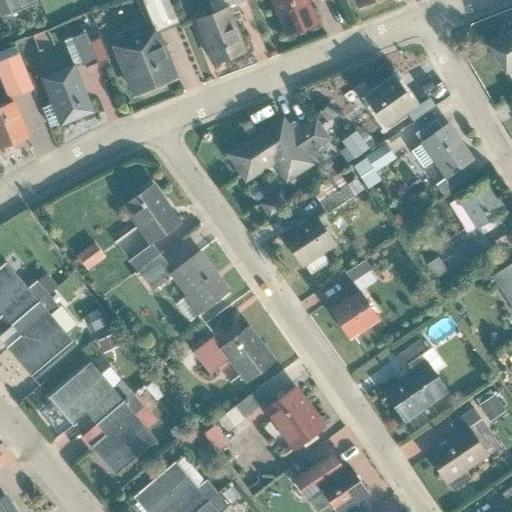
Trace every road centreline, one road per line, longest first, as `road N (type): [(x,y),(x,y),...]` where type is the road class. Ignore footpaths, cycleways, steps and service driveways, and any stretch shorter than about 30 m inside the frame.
road 1 (residential): [(428,511),(151,125)]
road 2 (residential): [(151,125),(416,19)]
road 3 (residential): [(511,166),(416,19)]
road 4 (residential): [(0,204),(151,125)]
road 5 (residential): [(90,511),(0,405)]
